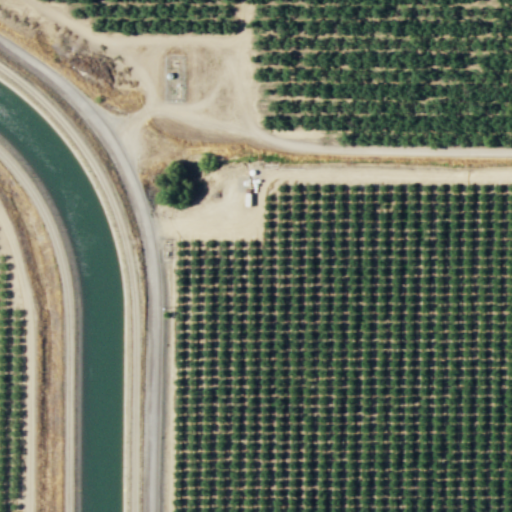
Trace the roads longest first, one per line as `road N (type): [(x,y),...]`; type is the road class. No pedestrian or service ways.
road 1 (residential): [(151,511),(151,275),(136,205),(98,126),(0,43)]
road 2 (track): [(133,511),(135,308),(122,231),(79,143),(0,67)]
road 3 (track): [(27,511),(26,306),(0,215)]
